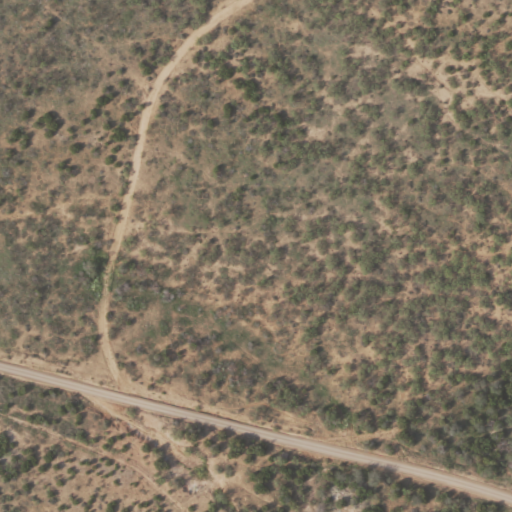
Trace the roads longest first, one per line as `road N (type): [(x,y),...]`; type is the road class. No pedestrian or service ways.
road 1 (residential): [(511,496),(0,363)]
road 2 (residential): [(189,0),(132,137),(113,393)]
